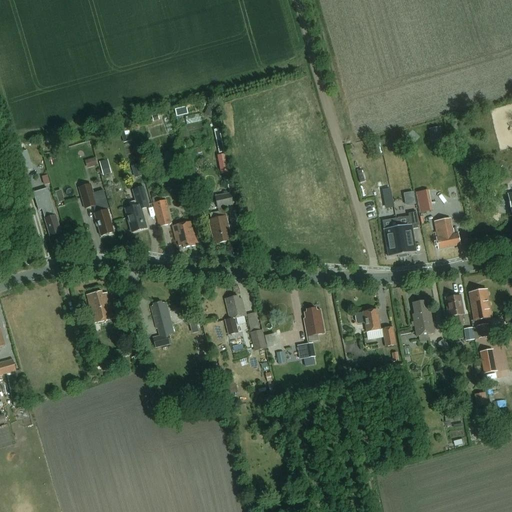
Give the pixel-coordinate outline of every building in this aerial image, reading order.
[(212,119),(216,109),(209,106),(204,116),(212,119)] [(184,117),(185,124),(202,121),(201,114),(184,117)] [(124,144),(132,141),(125,120),(119,122),(121,129),(120,130),(124,144)] [(388,171),(401,169),(395,137),(382,139),(388,171)] [(219,155),(220,174),(227,174),(226,155),(219,155)] [(94,159),(84,161),(86,169),(96,166),(94,159)] [(103,176),(111,174),(108,163),(100,165),(103,176)] [(134,166),(135,177),(144,176),(144,165),(134,166)] [(49,176),(42,178),(44,185),(51,183),(49,176)] [(235,183),(233,177),(224,179),(225,185),(235,183)] [(85,209),(93,207),(96,206),(93,194),(90,186),(79,189),(85,209)] [(132,191),(134,196),(135,202),(128,204),(130,209),(125,211),(131,234),(146,230),(141,210),(148,208),(150,208),(144,187),(132,191)] [(56,203),(63,201),(61,191),(54,193),(56,203)] [(96,206),(93,207),(95,214),(94,215),(97,223),(96,224),(97,228),(98,228),(101,237),(114,233),(108,211),(109,210),(104,191),(93,194),(96,206)] [(226,242),(231,240),(226,217),(225,218),(223,208),(233,206),(230,194),(215,198),(219,219),(208,221),(213,245),(218,244),(226,242)] [(158,229),(170,225),(166,209),(167,208),(166,202),(152,205),(158,229)] [(51,237),(60,234),(58,226),(55,216),(54,217),(51,206),(42,208),(46,219),(44,220),(46,226),(47,227),(51,237)] [(410,226),(397,229),(402,256),(416,253),(412,230),(419,229),(416,213),(408,215),(410,226)] [(391,230),(383,231),(388,258),(402,256),(397,229),(396,220),(390,221),(391,230)] [(437,239),(435,239),(438,251),(460,246),(458,235),(456,235),(455,229),(452,230),(450,220),(435,223),(437,233),(436,233),(437,239)] [(172,227),(175,243),(177,242),(178,247),(182,247),(183,250),(198,246),(194,229),(192,229),(191,223),(172,227)] [(474,322),(491,319),(486,291),(469,294),(474,322)] [(88,310),(92,325),(113,320),(107,294),(102,295),(101,293),(86,296),(89,310),(88,310)] [(461,316),(463,316),(460,297),(453,298),(451,298),(446,298),(448,311),(447,312),(447,316),(449,317),(449,318),(455,317),(457,326),(463,325),(461,316)] [(238,298),(224,301),(229,321),(225,322),(228,337),(238,334),(234,320),(246,317),(241,300),(238,301),(238,298)] [(416,338),(434,335),(430,313),(428,313),(426,302),(412,305),(414,316),(412,316),(416,338)] [(152,339),(155,349),(171,345),(168,336),(170,335),(168,327),(171,326),(166,304),(161,305),(161,303),(153,305),(153,307),(150,308),(156,330),(159,329),(161,337),(152,339)] [(316,312),(316,309),(306,311),(306,314),(304,314),(305,320),(303,320),(307,343),(318,341),(318,336),(324,335),(321,311),(316,312)] [(380,331),(377,311),(362,313),(363,314),(357,315),(355,318),(356,324),(359,325),(364,324),(366,333),(380,331)] [(74,334),(83,332),(78,312),(68,315),(74,334)] [(489,337),(487,326),(476,327),(478,339),(489,337)] [(396,346),(393,328),(382,330),(385,348),(396,346)] [(474,340),(472,329),(464,330),(466,342),(474,340)] [(259,332),(249,334),(254,352),(266,350),(262,331),(259,332)] [(445,353),(450,348),(443,340),(438,345),(445,353)] [(313,344),(297,347),(299,360),(315,358),(313,344)] [(495,349),(497,372),(508,371),(506,349),(495,349)] [(496,372),(492,351),(479,353),(483,374),(496,372)] [(277,355),(279,364),(289,363),(288,353),(277,355)] [(0,377),(16,372),(13,360),(0,364),(0,377)] [(486,393),(475,395),(478,408),(489,405),(486,393)] [(491,395),(493,406),(499,405),(497,394),(491,395)]
